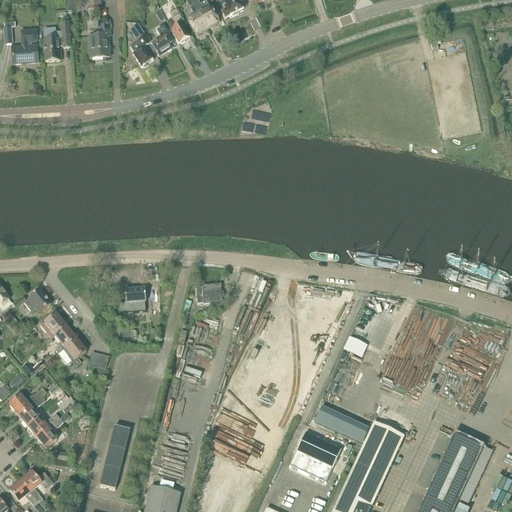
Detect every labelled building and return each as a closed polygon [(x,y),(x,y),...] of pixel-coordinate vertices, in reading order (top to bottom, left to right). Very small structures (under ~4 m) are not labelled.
[(194,5),(191,0),(189,0),(186,2),(195,17),(188,21),(196,35),(207,29),(194,5)] [(237,0),(238,0),(223,0),(222,1),(226,10),(222,13),(225,19),(229,17),(230,18),(232,17),(233,18),(236,17),(236,15),(243,12),(237,0)] [(194,5),(207,29),(218,23),(210,9),(204,12),(199,3),(194,5)] [(167,23),(168,25),(171,30),(171,31),(180,45),(190,38),(184,27),(186,26),(177,9),(169,14),(173,19),(167,23)] [(90,60),(96,60),(110,58),(108,37),(110,37),(109,22),(98,23),(100,37),(96,38),(89,38),(90,60)] [(15,24),(3,25),(5,46),(12,45),(11,28),(15,28),(15,24)] [(70,49),(69,35),(68,24),(60,24),(61,33),(55,34),(55,32),(45,33),(45,41),(44,41),(46,63),(61,62),(60,54),(58,54),(58,47),(62,47),(63,49),(70,49)] [(159,28),(165,37),(171,33),(165,24),(159,28)] [(130,31),(136,40),(144,34),(138,25),(130,31)] [(13,65),(38,64),(36,32),(22,33),(23,49),(12,50),(13,65)] [(151,45),(145,36),(138,41),(142,49),(133,55),(142,68),(154,61),(152,57),(156,55),(151,45)] [(172,49),(165,37),(152,45),(159,57),(172,49)] [(222,286),(203,287),(203,289),(197,289),(198,306),(204,305),(204,306),(211,306),(212,313),(223,308),(222,305),(223,305),(222,286)] [(0,308),(10,301),(0,288),(0,308)] [(27,302),(25,304),(32,314),(35,312),(38,315),(52,305),(41,291),(31,298),(32,298),(27,302)] [(143,304),(146,303),(145,291),(126,292),(127,310),(138,309),(138,308),(143,307),(143,304)] [(17,310),(25,304),(27,302),(24,298),(13,306),(17,310)] [(186,301),(183,315),(184,315),(181,325),(182,325),(181,327),(184,328),(188,316),(192,303),(186,301)] [(47,318),(39,325),(51,340),(54,338),(55,338),(67,329),(61,322),(63,320),(59,316),(58,317),(57,316),(50,322),(47,318)] [(65,351),(77,341),(67,329),(55,338),(62,347),(55,352),(58,356),(65,350),(65,351)] [(350,338),(346,352),(368,359),(373,345),(350,338)] [(81,365),(78,360),(87,353),(77,341),(65,351),(75,363),(72,365),(75,369),(81,365)] [(253,397),(273,355),(261,350),(260,352),(254,350),(250,359),(255,361),(216,447),(238,457),(263,402),(253,397)] [(98,356),(96,355),(92,354),(90,366),(96,367),(98,356)] [(104,357),(101,368),(106,370),(109,358),(104,357)] [(247,374),(251,363),(246,361),(241,371),(247,374)] [(42,362),(34,369),(36,373),(45,366),(42,362)] [(177,362),(173,375),(191,380),(194,367),(177,362)] [(22,369),(30,378),(36,373),(29,363),(22,369)] [(98,368),(95,380),(103,382),(105,370),(98,368)] [(24,382),(19,377),(12,384),(17,389),(24,382)] [(61,390),(57,386),(49,393),(53,397),(61,390)] [(0,401),(1,403),(12,393),(6,387),(5,388),(4,388),(0,391),(0,401)] [(19,417),(41,399),(46,394),(43,390),(28,403),(28,402),(26,403),(21,397),(10,407),(19,417)] [(28,428),(39,419),(34,413),(36,412),(35,411),(45,403),(41,399),(19,417),(28,428)] [(92,409),(94,404),(77,399),(75,403),(92,409)] [(64,425),(70,420),(66,415),(60,420),(64,425)] [(44,425),(39,419),(28,428),(37,439),(60,420),(56,416),(46,424),(46,423),(44,425)] [(60,420),(37,439),(46,450),(57,441),(52,435),(54,434),(54,433),(63,425),(60,420)] [(370,511),(404,438),(375,425),(334,511),(370,511)] [(116,492),(130,433),(115,429),(100,488),(116,492)] [(492,453),(483,449),(484,448),(455,434),(418,511),(454,511),(459,502),(468,506),(492,453)] [(327,486),(342,453),(306,436),(290,470),(327,486)] [(70,463),(71,454),(56,453),(56,462),(70,463)] [(76,467),(55,464),(54,471),(76,473),(76,467)] [(43,501),(40,496),(35,490),(41,486),(45,491),(53,485),(45,475),(38,480),(33,474),(21,483),(38,504),(43,501)] [(10,492),(14,496),(19,503),(25,498),(33,508),(38,504),(21,483),(10,492)] [(151,487),(148,496),(144,511),(177,511),(178,507),(183,508),(186,495),(181,494),(151,487)]
